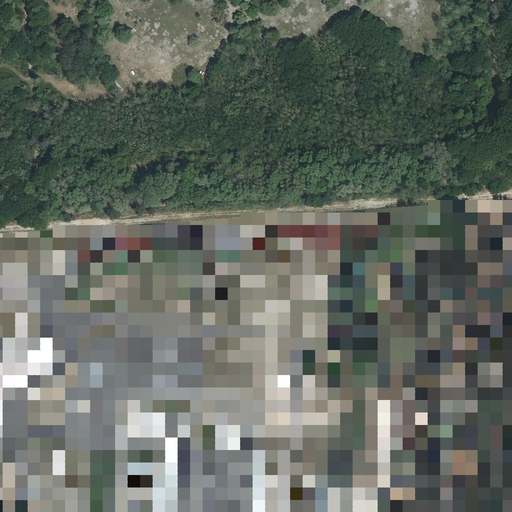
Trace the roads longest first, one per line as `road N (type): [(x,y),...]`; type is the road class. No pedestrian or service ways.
road 1 (unknown): [(11,427),(15,386),(52,362),(68,308),(0,301)]
road 2 (track): [(511,111),(499,108),(491,0)]
